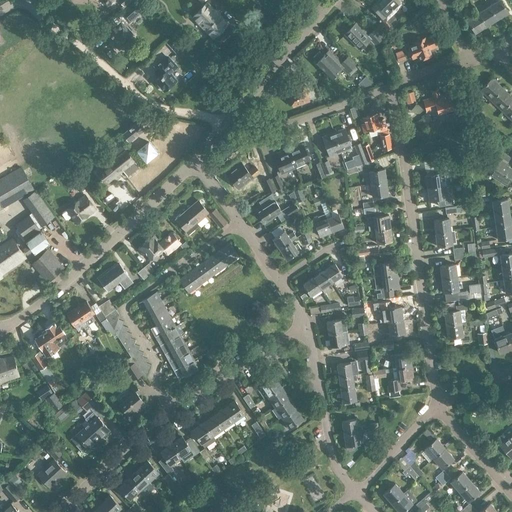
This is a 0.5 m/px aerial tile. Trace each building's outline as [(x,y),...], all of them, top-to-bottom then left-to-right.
[(109,29),(107,31),(111,35),(108,38),(117,47),(132,34),(125,26),(139,14),(148,6),(141,0),(134,0),(121,12),(110,21),(114,25),(109,29)] [(394,10),(384,0),(378,0),(377,1),(378,2),(372,8),(383,19),(375,27),(376,28),(384,37),(385,35),(393,28),(389,24),(398,14),(394,10)] [(384,0),(394,10),(404,0),(384,0)] [(496,20),(509,12),(501,0),(497,0),(488,6),(496,20)] [(228,23),(207,1),(191,17),(213,38),(228,23)] [(488,6),(477,13),(486,26),(496,20),(488,6)] [(486,26),(477,13),(466,20),(475,33),(486,26)] [(384,37),(376,28),(368,35),(365,32),(367,31),(357,21),(344,33),(360,50),(360,49),(361,50),(363,48),(362,47),(369,40),(375,45),(384,37)] [(392,32),(385,35),(384,37),(389,48),(397,44),(392,32)] [(177,33),(167,43),(177,54),(187,44),(177,33)] [(425,38),(424,38),(413,42),(414,45),(408,47),(412,59),(418,57),(419,60),(431,56),(427,46),(436,43),(433,36),(425,38)] [(341,62),(329,49),(316,62),(325,72),(325,73),(326,75),(330,79),(334,79),(339,75),(339,71),(342,68),(347,73),(348,73),(350,75),(358,67),(356,65),(356,64),(348,55),(341,62)] [(398,61),(406,58),(403,52),(395,55),(398,61)] [(153,81),(163,92),(177,79),(171,73),(178,66),(168,55),(163,59),(162,57),(153,66),(156,69),(154,71),(159,76),(153,81)] [(395,67),(390,68),(394,77),(398,75),(395,67)] [(502,88),(491,77),(479,90),(490,101),(502,88)] [(288,94),(293,106),(308,100),(306,93),(311,91),(307,80),(292,86),(294,92),(288,94)] [(490,101),(501,111),(511,99),(511,97),(502,88),(490,101)] [(431,91),(433,97),(422,100),(425,112),(436,109),(437,113),(444,112),(445,115),(454,112),(453,109),(456,108),(452,95),(450,95),(449,93),(438,96),(437,89),(431,91)] [(408,103),(415,101),(412,92),(406,93),(408,103)] [(511,121),(511,99),(501,111),(511,121)] [(134,122),(145,114),(142,110),(131,117),(134,122)] [(379,120),(377,113),(362,117),(363,123),(361,124),(363,132),(378,127),(379,132),(387,130),(386,126),(385,123),(384,119),(379,120)] [(127,142),(134,149),(149,138),(143,130),(127,142)] [(388,130),(387,130),(379,132),(380,135),(379,135),(382,150),(392,148),(389,133),(389,134),(388,130)] [(336,132),(333,133),(340,152),(351,148),(346,133),(342,134),(341,133),(337,135),(336,132)] [(340,152),(333,133),(322,137),(329,156),(340,152)] [(361,147),(361,145),(360,142),(353,145),(358,159),(345,163),(347,169),(367,162),(363,151),(361,147)] [(111,154),(115,158),(97,173),(105,184),(122,171),(127,176),(139,167),(122,145),(111,154)] [(303,145),(289,151),(295,167),(310,161),(303,145)] [(136,154),(145,165),(157,158),(148,147),(136,154)] [(370,148),(364,151),(368,161),(374,159),(370,148)] [(295,167),(289,151),(275,157),(281,173),(295,167)] [(463,164),(488,161),(487,153),(462,156),(463,164)] [(425,176),(423,176),(424,181),(426,181),(427,188),(442,185),(449,184),(447,171),(446,171),(446,170),(445,171),(444,166),(447,166),(446,158),(434,160),(436,173),(425,174),(425,176)] [(75,160),(70,164),(74,170),(79,166),(79,165),(80,164),(78,161),(77,163),(75,160)] [(504,163),(499,160),(489,175),(506,185),(511,175),(511,170),(503,164),(504,163)] [(249,171),(241,161),(226,173),(238,188),(259,171),(255,166),(249,171)] [(331,171),(327,161),(321,163),(325,173),(331,171)] [(324,176),(319,162),(313,165),(318,178),(324,176)] [(368,167),(366,162),(356,166),(358,171),(368,167)] [(0,207),(34,188),(21,167),(0,178),(0,207)] [(369,171),(369,172),(364,173),(366,184),(370,183),(371,184),(386,182),(384,169),(369,171)] [(78,178),(73,172),(69,175),(73,181),(78,178)] [(283,186),(278,174),(272,177),(277,188),(279,188),(283,186)] [(72,183),(79,192),(85,187),(78,178),(72,183)] [(274,190),(269,178),(264,180),(269,192),(274,190)] [(387,195),(386,182),(371,184),(372,197),(387,195)] [(442,185),(427,188),(428,201),(437,200),(438,206),(453,204),(450,184),(449,184),(442,185)] [(297,202),(305,199),(301,187),(293,190),(294,191),(295,194),(296,197),(297,202)] [(41,226),(55,217),(35,190),(22,199),(41,226)] [(262,207),(258,210),(265,221),(276,214),(281,221),(289,216),(299,210),(295,203),(289,207),(288,206),(281,210),(271,194),(258,202),(262,207)] [(321,204),(326,201),(323,194),(318,196),(321,204)] [(77,201),(62,212),(62,213),(66,219),(68,219),(71,217),(76,223),(88,215),(87,214),(95,209),(85,195),(77,201)] [(472,205),(491,202),(490,195),(471,198),(472,205)] [(492,201),(494,214),(508,212),(506,199),(492,201)] [(196,222),(208,212),(198,200),(175,219),(185,230),(185,231),(188,235),(199,225),(196,222)] [(220,211),(216,207),(209,213),(220,226),(227,220),(226,219),(220,211)] [(495,227),(510,225),(508,212),(494,214),(495,227)] [(326,218),(325,213),(313,218),(313,219),(315,223),(314,223),(319,236),(331,231),(326,218)] [(326,218),(331,231),(342,227),(338,214),(331,216),(326,218)] [(373,217),(375,230),(390,228),(388,215),(373,217)] [(472,226),(479,225),(477,216),(470,217),(472,226)] [(39,230),(30,217),(16,227),(26,240),(25,240),(33,251),(47,241),(39,230)] [(435,233),(451,231),(449,217),(433,219),(435,233)] [(511,237),(510,225),(495,227),(497,240),(511,237)] [(308,232),(306,226),(298,229),(300,235),(308,232)] [(377,243),(391,241),(390,228),(375,230),(377,243)] [(286,235),(284,230),(272,238),(279,248),(290,241),(297,237),(293,231),(286,235)] [(453,244),(451,231),(435,233),(437,246),(453,244)] [(308,232),(300,235),(304,244),(312,241),(309,233),(308,232)] [(172,233),(159,243),(163,249),(167,254),(180,243),(172,233)] [(159,243),(153,236),(138,248),(143,254),(145,252),(151,259),(163,249),(159,243)] [(12,255),(19,250),(11,238),(0,245),(0,260),(4,258),(4,257),(5,256),(5,255),(9,252),(12,255)] [(489,247),(488,240),(480,241),(481,248),(489,247)] [(185,241),(180,245),(184,250),(189,246),(185,241)] [(293,245),(290,241),(279,248),(286,259),(301,249),(297,243),(293,245)] [(227,243),(215,252),(226,266),(238,257),(227,243)] [(367,248),(367,254),(378,253),(377,245),(366,246),(367,248)] [(501,254),(500,247),(481,250),(483,257),(500,255),(500,254),(501,254)] [(64,268),(47,249),(31,263),(35,268),(47,282),(63,269),(64,268)] [(0,277),(1,277),(0,276),(25,258),(19,250),(12,255),(9,252),(5,255),(5,256),(4,257),(4,258),(0,260),(0,277)] [(226,266),(215,252),(203,261),(214,275),(226,266)] [(511,252),(501,254),(500,255),(502,267),(511,266),(511,252)] [(202,284),(214,275),(203,261),(191,270),(202,284)] [(396,273),(394,261),(372,263),(374,276),(381,275),(396,273)] [(133,282),(119,263),(98,278),(107,291),(119,282),(124,288),(133,282)] [(143,267),(149,274),(154,270),(148,263),(143,267)] [(334,263),(326,269),(323,270),(331,282),(342,275),(334,263)] [(439,265),(441,278),(456,276),(455,263),(439,265)] [(511,278),(511,266),(502,267),(503,280),(511,278)] [(143,279),(149,274),(143,267),(137,272),(143,279)] [(202,284),(191,270),(179,279),(189,293),(202,284)] [(323,270),(313,277),(321,289),(331,282),(323,270)] [(398,286),(396,273),(381,275),(383,288),(398,286)] [(443,291),(458,289),(456,276),(441,278),(443,291)] [(321,289),(313,277),(302,284),(310,296),(321,289)] [(511,292),(511,278),(503,280),(505,293),(511,292)] [(147,308),(162,300),(156,291),(142,299),(147,308)] [(493,300),(485,303),(488,309),(495,306),(495,305),(505,301),(503,296),(493,300)] [(105,316),(115,309),(109,299),(98,306),(101,311),(105,316)] [(95,313),(86,300),(77,307),(88,324),(93,321),(90,316),(95,313)] [(166,308),(162,300),(147,308),(152,316),(166,308)] [(339,302),(329,303),(331,312),(340,310),(339,302)] [(331,312),(329,303),(320,305),(321,313),(331,312)] [(402,319),(400,306),(386,308),(388,321),(402,319)] [(88,324),(77,307),(67,313),(75,326),(75,327),(78,331),(83,327),(90,337),(95,334),(93,332),(88,324)] [(365,318),(363,307),(354,308),(355,319),(365,318)] [(115,309),(105,316),(109,322),(114,330),(118,319),(120,315),(115,308),(115,309)] [(166,308),(152,316),(156,325),(171,317),(166,308)] [(445,325),(466,322),(464,309),(460,310),(460,309),(443,311),(445,325)] [(498,314),(496,309),(486,313),(488,318),(498,314)] [(96,314),(103,325),(109,322),(105,316),(101,311),(96,314)] [(171,317),(156,325),(150,328),(155,337),(161,333),(176,326),(171,317)] [(347,331),(345,318),(326,321),(328,334),(342,332),(347,331)] [(123,321),(118,319),(114,330),(115,332),(117,336),(122,325),(123,321)] [(404,332),(402,319),(388,321),(389,334),(404,332)] [(484,319),(466,322),(445,325),(447,338),(461,336),(462,341),(470,340),(469,331),(471,330),(470,326),(485,325),(484,319)] [(113,333),(115,332),(114,330),(109,322),(103,325),(108,333),(109,332),(111,335),(113,333)] [(66,334),(59,324),(56,326),(54,323),(45,328),(46,331),(53,342),(54,342),(66,334)] [(179,324),(176,326),(161,333),(165,341),(180,333),(183,332),(179,324)] [(122,325),(117,336),(121,342),(126,331),(127,327),(122,325)] [(511,348),(505,333),(504,329),(503,329),(502,326),(491,330),(493,333),(492,333),(494,338),(493,338),(499,353),(511,348)] [(37,352),(31,356),(47,381),(55,376),(43,358),(58,348),(54,342),(53,342),(46,331),(34,339),(41,349),(37,352)] [(132,333),(126,331),(121,342),(125,348),(130,337),(132,333)] [(342,332),(328,334),(330,346),(344,344),(342,332)] [(488,342),(486,332),(485,332),(480,332),(477,333),(478,344),(488,342)] [(180,333),(165,341),(170,350),(185,342),(180,333)] [(79,342),(74,335),(70,338),(75,345),(79,342)] [(135,339),(130,337),(125,348),(129,354),(134,343),(135,339)] [(369,348),(368,341),(353,343),(355,350),(369,348)] [(189,351),(185,342),(170,350),(175,358),(189,351)] [(139,346),(134,343),(129,354),(132,358),(133,361),(138,350),(139,346)] [(143,352),(138,350),(133,361),(134,362),(137,367),(142,356),(143,352)] [(189,351),(175,358),(179,367),(194,359),(189,351)] [(392,367),(411,365),(410,351),(394,353),(394,354),(390,355),(392,367)] [(0,359),(0,382),(18,377),(12,356),(0,359)] [(142,356),(137,367),(141,373),(146,362),(147,358),(142,356)] [(194,359),(179,367),(173,370),(178,379),(199,368),(194,359)] [(350,361),(351,362),(336,364),(338,376),(356,374),(358,374),(356,360),(350,361)] [(137,367),(134,362),(125,368),(133,380),(142,374),(141,373),(137,367)] [(151,364),(146,362),(141,373),(142,374),(145,379),(151,364)] [(411,365),(392,367),(393,379),(390,380),(391,385),(398,384),(398,380),(413,378),(411,365)] [(386,376),(386,372),(392,371),(392,368),(372,371),(373,377),(373,378),(386,376)] [(356,374),(338,376),(340,390),(354,387),(353,380),(357,380),(356,374)] [(373,374),(365,375),(366,386),(374,384),(373,378),(373,377),(373,374)] [(257,387),(264,398),(280,387),(273,376),(260,385),(257,387)] [(127,390),(132,395),(119,405),(129,417),(145,404),(135,392),(138,390),(134,384),(127,390)] [(36,395),(40,402),(45,399),(45,398),(53,393),(49,386),(36,395)] [(275,406),(287,397),(280,387),(264,398),(268,396),(275,406)] [(354,387),(340,390),(342,402),(356,400),(354,387)] [(45,399),(54,411),(62,405),(54,392),(53,393),(45,398),(45,399)] [(86,392),(77,400),(87,411),(96,403),(86,392)] [(248,394),(243,397),(250,408),(255,404),(248,394)] [(295,408),(287,397),(275,406),(282,417),(295,408)] [(232,421),(242,414),(234,401),(223,408),(232,421)] [(221,428),(232,421),(223,408),(213,415),(221,428)] [(289,427),(302,419),(295,408),(282,417),(289,427)] [(252,411),(258,420),(262,418),(256,409),(252,411)] [(76,445),(83,452),(88,448),(89,449),(110,430),(93,411),(85,418),(88,422),(75,434),(80,440),(76,445)] [(221,428),(213,415),(202,422),(211,435),(212,435),(221,428)] [(343,433),(358,431),(356,418),(341,420),(343,433)] [(263,420),(260,422),(264,429),(268,427),(263,420)] [(265,435),(256,421),(251,425),(260,438),(265,435)] [(211,435),(202,422),(192,430),(204,447),(215,440),(212,435),(211,435)] [(370,431),(378,430),(377,423),(369,424),(370,431)] [(379,437),(378,430),(370,431),(371,438),(379,437)] [(358,431),(343,433),(346,451),(354,449),(353,445),(359,444),(358,431)] [(511,458),(511,435),(500,446),(511,459),(511,458)] [(278,442),(274,436),(270,439),(274,445),(278,442)] [(190,438),(185,441),(181,437),(171,444),(179,457),(180,456),(184,462),(199,451),(190,438)] [(424,448),(425,449),(421,453),(429,462),(433,458),(445,447),(436,437),(424,448)] [(53,443),(46,449),(56,459),(62,454),(53,443)] [(179,457),(171,444),(160,451),(169,464),(179,457)] [(240,454),(246,449),(244,445),(237,450),(240,454)] [(445,447),(433,458),(442,468),(454,458),(445,447)] [(409,465),(413,462),(415,461),(414,460),(417,456),(410,448),(406,451),(407,453),(402,457),(409,465)] [(231,463),(238,458),(235,455),(228,460),(231,463)] [(67,473),(54,458),(37,474),(42,480),(41,481),(46,487),(48,485),(50,488),(67,473)] [(157,472),(147,461),(137,470),(148,481),(157,472)] [(413,462),(409,465),(419,476),(423,473),(413,462)] [(220,469),(216,464),(212,468),(215,473),(220,469)] [(409,465),(402,472),(406,476),(409,473),(415,480),(419,476),(409,465)] [(447,474),(443,469),(435,477),(439,481),(447,474)] [(137,470),(128,478),(139,490),(148,481),(137,470)] [(459,491),(471,481),(462,470),(450,481),(459,491)] [(177,483),(168,473),(163,477),(172,487),(177,483)] [(15,474),(10,479),(16,486),(22,482),(15,474)] [(447,474),(439,481),(442,485),(450,478),(447,474)] [(198,484),(192,477),(183,484),(189,491),(198,484)] [(139,490),(128,478),(118,487),(129,499),(139,490)] [(471,481),(459,491),(468,502),(480,491),(471,481)] [(391,503),(404,492),(395,482),(382,493),(391,503)] [(20,497),(8,483),(2,488),(14,502),(20,497)] [(430,488),(431,491),(433,492),(439,487),(436,484),(430,488)] [(404,492),(391,503),(398,511),(401,511),(413,503),(412,503),(416,499),(407,489),(404,492)] [(433,492),(431,491),(414,505),(418,510),(426,503),(435,495),(433,492)] [(115,511),(120,507),(109,496),(100,505),(106,511),(115,511)] [(0,511),(18,511),(11,502),(0,511)] [(498,511),(490,502),(478,511),(498,511)] [(142,511),(134,503),(130,507),(134,511),(142,511)] [(170,503),(163,509),(166,511),(173,507),(170,503)] [(423,511),(429,507),(426,503),(418,510),(419,511),(423,511)] [(469,503),(458,511),(466,511),(473,507),(469,503)]
